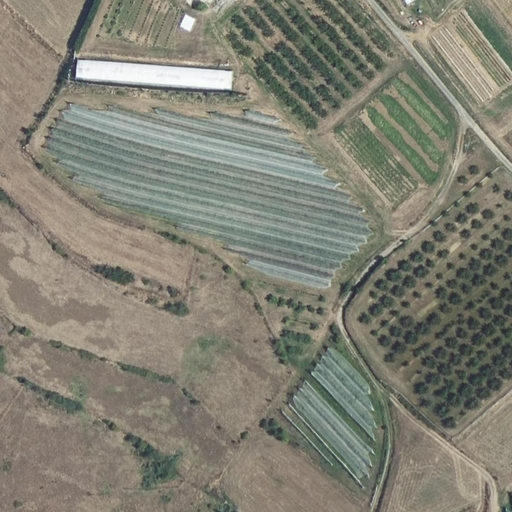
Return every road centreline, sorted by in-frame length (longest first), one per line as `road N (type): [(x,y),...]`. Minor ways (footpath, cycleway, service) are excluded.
road 1 (track): [(468,122),(429,212),(339,312),(345,337),(386,398),(391,459),(373,511)]
road 2 (unclassified): [(365,0),(511,166)]
road 3 (track): [(386,398),(486,479),(487,511)]
